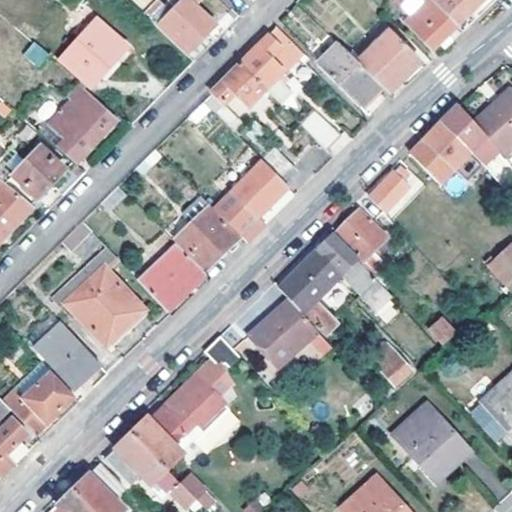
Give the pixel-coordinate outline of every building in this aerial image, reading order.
[(143,15),(164,35),(188,58),(218,27),(197,7),(203,0),(170,0),(164,7),(158,1),(143,15)] [(459,27),(433,0),(430,0),(407,23),(433,52),(459,27)] [(433,0),(459,27),(487,0),(433,0)] [(97,21),(61,60),(93,89),(128,50),(97,21)] [(278,29),(242,65),(268,92),(280,80),(286,74),(301,60),(305,63),(308,60),(278,29)] [(418,57),(401,39),(387,51),(382,46),(377,50),(377,49),(359,66),(383,89),(388,95),(406,78),(402,73),(418,57)] [(118,119),(86,89),(89,87),(43,48),(36,41),(25,52),(41,67),(45,63),(61,78),(57,81),(70,91),(74,87),(79,91),(49,126),(52,129),(45,136),(76,163),(118,119)] [(322,69),(362,109),(383,89),(359,66),(342,49),(322,69)] [(402,73),(406,78),(422,62),(418,57),(402,73)] [(242,65),(205,101),(214,110),(223,120),(236,133),(244,126),(226,107),(237,97),(250,110),(268,92),(242,65)] [(286,74),(280,80),(286,86),(292,81),(286,74)] [(511,95),(478,126),(505,157),(511,151),(511,95)] [(483,133),(459,108),(445,122),(467,147),(483,133)] [(343,136),(315,109),(299,124),(327,153),(343,136)] [(223,120),(214,110),(203,120),(212,130),(223,120)] [(431,137),(414,155),(432,175),(445,163),(455,174),(467,162),(484,180),(491,174),(467,147),(445,122),(430,136),(431,137)] [(42,149),(16,176),(40,200),(67,172),(42,149)] [(157,149),(146,160),(152,167),(163,157),(157,149)] [(298,173),(278,151),(265,164),(286,185),(298,173)] [(286,185),(265,164),(234,194),(260,221),(291,191),(286,185)] [(411,189),(396,174),(371,200),(391,223),(397,217),(391,210),(411,189)] [(0,244),(35,208),(0,177),(0,244)] [(210,212),(200,201),(177,221),(188,233),(210,212)] [(239,241),(211,211),(210,212),(188,233),(179,241),(207,271),(239,241)] [(360,213),(337,236),(366,265),(389,241),(360,213)] [(90,214),(80,224),(86,230),(96,221),(90,215),(90,214)] [(86,230),(80,224),(59,245),(87,275),(98,265),(108,255),(107,254),(86,230)] [(336,237),(319,254),(343,279),(341,280),(361,299),(378,282),(336,237)] [(207,276),(177,245),(138,283),(169,314),(207,276)] [(488,263),(511,289),(511,248),(495,262),(492,259),(488,263)] [(316,304),(341,280),(343,279),(319,254),(283,290),(307,314),(305,316),(328,340),(340,328),(316,304)] [(104,271),(98,265),(87,275),(61,300),(67,306),(104,271)] [(104,271),(67,306),(106,350),(145,313),(104,271)] [(281,291),(227,344),(236,353),(248,342),(291,303),(281,291)] [(321,336),(291,303),(248,342),(278,375),(321,336)] [(64,326),(58,319),(30,344),(36,351),(64,326)] [(442,321),(429,332),(443,348),(456,336),(442,321)] [(64,326),(36,351),(73,393),(102,367),(64,326)] [(223,339),(207,354),(219,367),(226,365),(229,369),(240,358),(236,353),(227,344),(223,339)] [(414,372),(389,344),(369,360),(376,368),(364,376),(372,385),(382,376),(395,390),(414,372)] [(26,399),(53,374),(45,366),(17,390),(26,399)] [(133,436),(169,473),(184,458),(182,456),(173,446),(187,434),(196,443),(196,445),(231,412),(216,397),(228,388),(228,380),(221,373),(210,378),(204,383),(169,416),(165,413),(152,425),(148,421),(133,436)] [(76,400),(53,374),(26,399),(17,390),(3,403),(12,413),(36,438),(76,400)] [(511,382),(487,404),(511,432),(511,382)] [(12,413),(3,403),(0,399),(0,420),(1,422),(12,413)] [(450,472),(474,449),(435,406),(399,439),(442,484),(452,475),(450,472)] [(0,480),(0,481),(27,456),(18,446),(29,436),(14,421),(0,434),(0,480)] [(187,434),(173,446),(182,456),(196,443),(187,434)] [(169,473),(133,436),(106,463),(132,490),(143,479),(153,488),(157,485),(167,496),(178,486),(168,474),(169,473)] [(479,455),(474,449),(450,472),(452,475),(454,477),(479,455)] [(75,493),(93,511),(123,511),(113,501),(123,491),(101,468),(75,493)] [(412,511),(383,479),(347,510),(348,511),(412,511)] [(192,480),(183,488),(197,502),(205,494),(192,480)] [(197,502),(183,488),(174,496),(188,510),(197,502)] [(93,511),(75,493),(55,511),(93,511)] [(205,494),(197,502),(207,511),(215,505),(205,494)]
